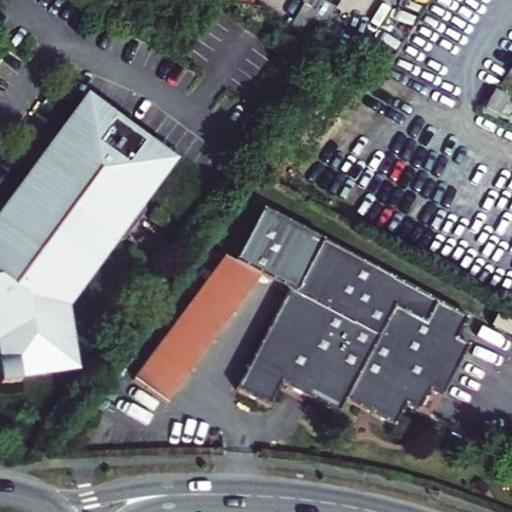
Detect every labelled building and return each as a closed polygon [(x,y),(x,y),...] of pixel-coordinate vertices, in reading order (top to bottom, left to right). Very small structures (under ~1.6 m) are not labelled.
[(311,37),(323,18),(330,8),(317,0),(296,0),(296,2),(285,19),(311,37)] [(511,96),(498,89),(482,110),(502,120),(507,111),(511,113),(511,96)] [(88,96),(64,130),(40,163),(0,218),(0,352),(4,373),(5,375),(8,377),(10,378),(13,379),(24,377),(23,373),(74,364),(66,304),(118,232),(130,222),(140,206),(142,199),(173,157),(88,96)] [(53,123),(30,156),(40,163),(64,130),(53,123)] [(238,259),(263,273),(290,289),(237,387),(271,406),(285,381),(340,412),(346,399),(395,426),(407,406),(419,413),(432,391),(445,398),(473,346),(461,339),(472,320),(266,207),(238,259)] [(263,273),(238,259),(227,252),(133,373),(168,399),(263,273)]
